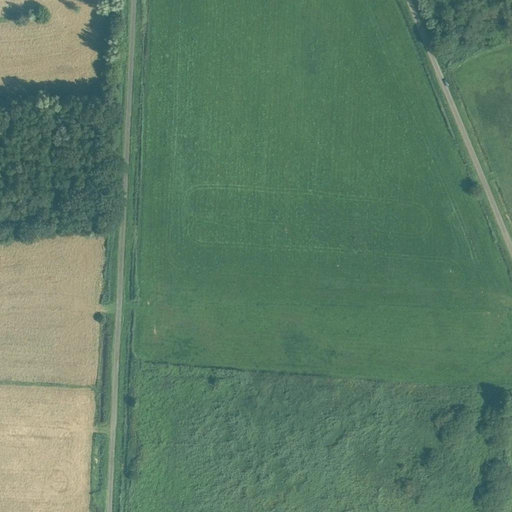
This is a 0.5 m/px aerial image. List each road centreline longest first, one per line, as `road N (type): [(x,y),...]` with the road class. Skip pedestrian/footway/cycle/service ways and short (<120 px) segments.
road 1 (track): [(109,511),(133,0)]
road 2 (unclassified): [(511,251),(407,0)]
